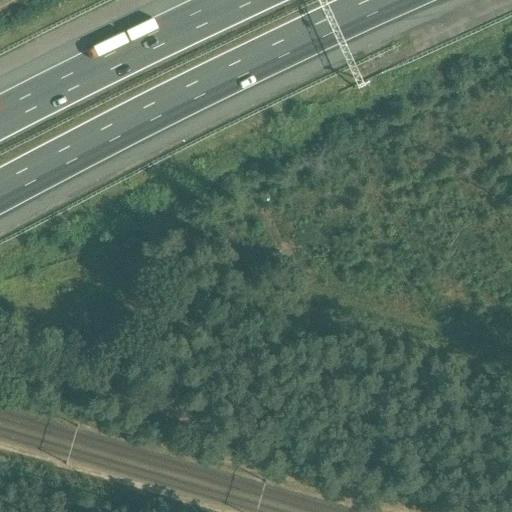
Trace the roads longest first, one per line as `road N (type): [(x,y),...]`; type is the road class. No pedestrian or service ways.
road 1 (motorway): [(0,192),(132,121),(394,0)]
road 2 (track): [(511,373),(138,263)]
road 3 (motorway): [(232,0),(0,116)]
